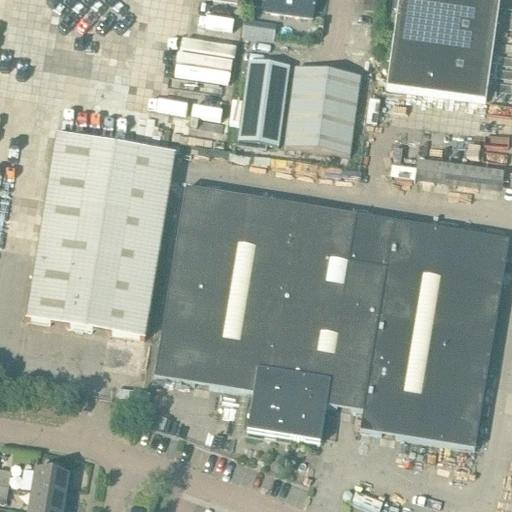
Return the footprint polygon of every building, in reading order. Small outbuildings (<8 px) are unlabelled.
[(266,0),(265,15),(312,22),(314,0),(266,0)] [(364,0),(362,13),(376,15),(378,3),(364,0)] [(395,0),(394,13),(397,13),(386,92),(485,106),(499,6),(459,0),(395,0)] [(259,41),(261,27),(248,25),(246,39),(259,41)] [(248,65),(236,145),(279,151),(290,71),(248,65)] [(349,160),(360,80),(296,72),(285,151),(349,160)] [(120,340),(144,344),(175,159),(56,139),(26,324),(120,340)] [(418,165),(415,186),(502,198),(504,177),(418,165)] [(508,245),(488,242),(185,192),(154,382),(253,399),(247,436),(319,448),(326,411),(363,417),(359,436),(474,454),(508,245)] [(120,340),(119,345),(143,349),(144,344),(120,340)] [(144,414),(140,425),(162,433),(166,422),(144,414)] [(0,489),(8,491),(11,474),(0,472),(0,489)] [(31,495),(65,500),(68,479),(35,473),(31,495)] [(0,507),(6,508),(8,491),(0,489),(0,507)] [(28,511),(62,511),(65,500),(31,495),(28,511)]
